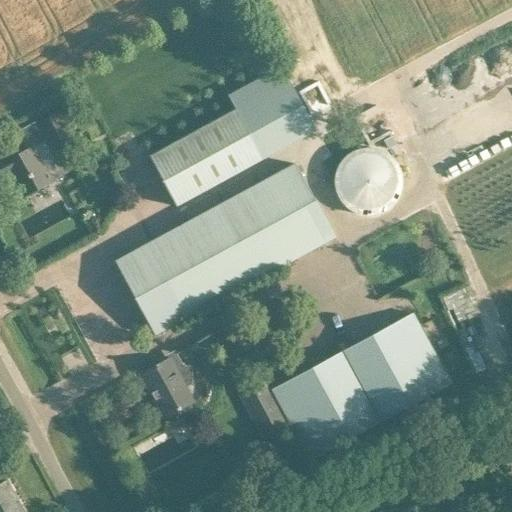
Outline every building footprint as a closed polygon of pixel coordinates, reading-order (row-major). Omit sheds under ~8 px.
[(147,155),(175,207),(263,159),(235,107),(147,155)] [(39,123),(47,138),(52,149),(73,138),(59,112),(39,123)] [(367,218),(408,182),(369,138),(328,174),(367,218)] [(0,156),(0,183),(12,177),(23,198),(52,182),(33,146),(14,156),(11,150),(0,156)] [(115,262),(154,335),(335,238),(295,164),(115,262)] [(309,460),(450,384),(412,313),(272,389),(282,410),(309,460)] [(191,403),(193,402),(185,387),(192,384),(193,366),(185,366),(184,363),(175,368),(170,358),(156,366),(153,361),(138,369),(164,417),(177,411),(178,414),(191,414),(191,403)] [(282,410),(272,389),(266,380),(246,391),(261,420),(282,410)] [(0,511),(24,511),(7,480),(0,483),(0,511)]
